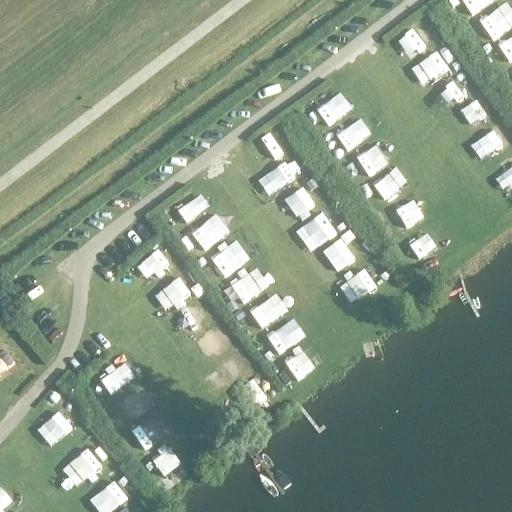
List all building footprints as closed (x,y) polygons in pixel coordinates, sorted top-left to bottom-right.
[(279,170),(288,165),(278,149),(270,155),(279,170)] [(293,198),(301,192),(290,176),(281,182),(293,198)] [(188,217),(180,224),(192,239),(200,233),(188,217)] [(199,247),(210,265),(218,259),(207,242),(199,247)] [(351,278),(359,272),(347,254),(339,259),(351,278)] [(165,260),(155,268),(172,290),(181,282),(165,260)] [(224,268),(217,274),(230,291),(237,285),(224,268)] [(370,284),(362,290),(375,307),(382,301),(370,284)] [(250,316),(257,311),(244,294),(237,300),(250,316)] [(145,465),(154,461),(148,443),(138,447),(145,465)]
